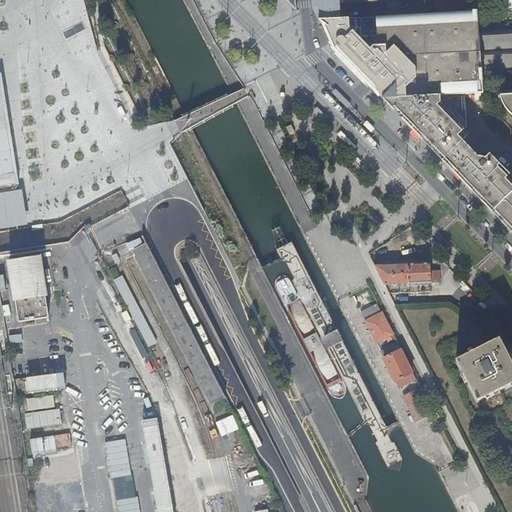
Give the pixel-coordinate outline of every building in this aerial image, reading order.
[(287,0),(297,10),(296,0),(287,0)] [(313,0),(314,9),(319,20),(340,19),(338,1),(365,0),(313,0)] [(402,7),(401,0),(387,0),(390,16),(403,15),(402,7)] [(433,0),(434,3),(435,14),(476,11),(478,11),(478,5),(477,0),(433,0)] [(511,0),(495,0),(497,10),(511,8),(511,0)] [(511,8),(497,10),(490,10),(478,11),(476,11),(481,71),(511,69),(511,8)] [(340,19),(319,20),(332,49),(380,96),(465,94),(483,93),(481,71),(476,11),(435,14),(418,15),(403,15),(390,16),(340,19)] [(0,189),(21,187),(20,183),(20,182),(16,155),(15,147),(14,140),(12,130),(9,112),(8,103),(5,88),(4,81),(3,74),(0,74),(0,189)] [(341,100),(343,98),(336,90),(332,93),(340,101),(341,100)] [(55,94),(61,108),(69,104),(63,91),(55,94)] [(465,94),(380,96),(442,159),(464,140),(468,136),(463,131),(467,127),(465,94)] [(511,96),(502,97),(503,101),(505,105),(507,108),(510,112),(511,112),(511,96)] [(348,109),(351,105),(343,98),(341,100),(340,101),(348,109)] [(317,108),(313,112),(321,120),(325,115),(317,108)] [(371,134),(375,129),(367,122),(363,126),(371,134)] [(291,125),(286,127),(290,136),(295,133),(291,125)] [(340,132),(336,136),(344,144),(347,141),(348,140),(340,132)] [(356,148),(348,140),(347,141),(344,144),(352,152),(356,148)] [(442,159),(455,171),(474,150),(464,140),(442,159)] [(511,191),(493,192),(490,168),(490,164),(489,152),(485,156),(479,155),(474,150),(455,171),(511,225),(511,191)] [(511,191),(511,174),(489,152),(490,164),(490,168),(493,192),(511,191)] [(2,196),(5,224),(15,223),(12,195),(2,196)] [(220,390),(146,244),(133,251),(207,397),(220,390)] [(45,259),(9,264),(15,304),(17,304),(20,324),(51,319),(48,299),(51,299),(45,259)] [(385,285),(440,282),(439,271),(431,271),(430,262),(375,265),(385,285)] [(121,295),(128,291),(120,275),(113,279),(121,295)] [(366,295),(375,290),(372,283),(370,283),(362,287),(366,295)] [(398,336),(385,310),(380,299),(363,308),(379,339),(388,335),(391,339),(398,336)] [(469,353),(457,359),(478,400),(511,382),(511,360),(500,337),(488,343),(480,329),(461,338),(469,353)] [(326,345),(335,341),(330,333),(322,337),(326,345)] [(8,334),(8,342),(20,342),(21,335),(8,334)] [(402,386),(419,378),(400,340),(384,348),(388,355),(386,356),(402,386)] [(61,372),(22,374),(23,390),(62,389),(61,372)] [(406,394),(417,416),(430,409),(419,387),(406,394)] [(52,394),(21,398),(25,429),(62,424),(60,407),(54,408),(52,394)] [(138,419),(151,511),(171,511),(158,416),(138,419)] [(69,432),(28,438),(30,459),(72,453),(69,432)] [(125,439),(105,441),(108,477),(128,476),(125,439)] [(138,511),(135,495),(114,500),(116,511),(138,511)]
